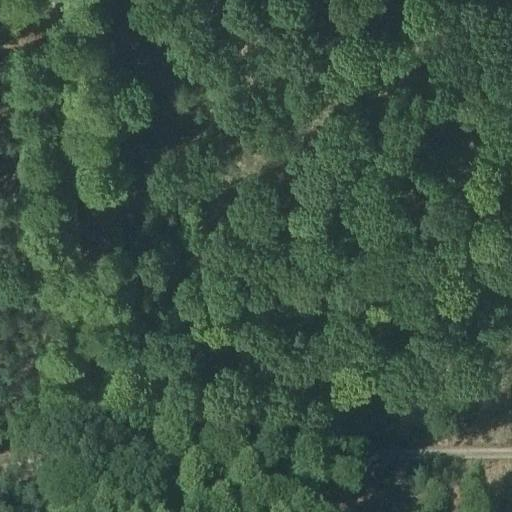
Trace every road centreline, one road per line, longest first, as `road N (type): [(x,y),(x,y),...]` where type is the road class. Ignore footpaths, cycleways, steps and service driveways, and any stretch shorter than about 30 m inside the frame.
road 1 (track): [(98,511),(52,0)]
road 2 (track): [(511,452),(93,455),(0,471)]
